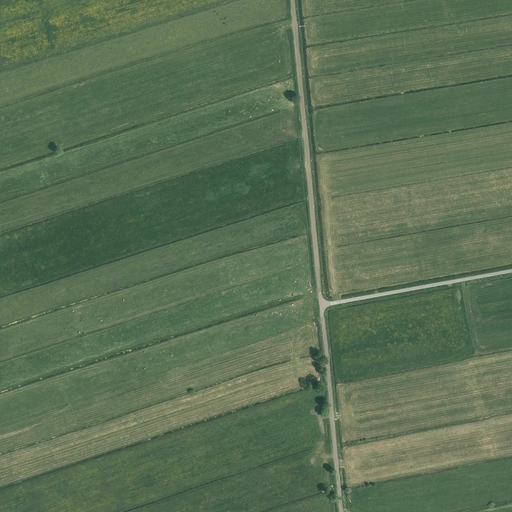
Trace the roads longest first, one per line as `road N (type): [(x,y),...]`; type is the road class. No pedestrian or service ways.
road 1 (track): [(291,0),(321,304)]
road 2 (track): [(338,511),(321,304)]
road 3 (unclassified): [(321,304),(511,270)]
